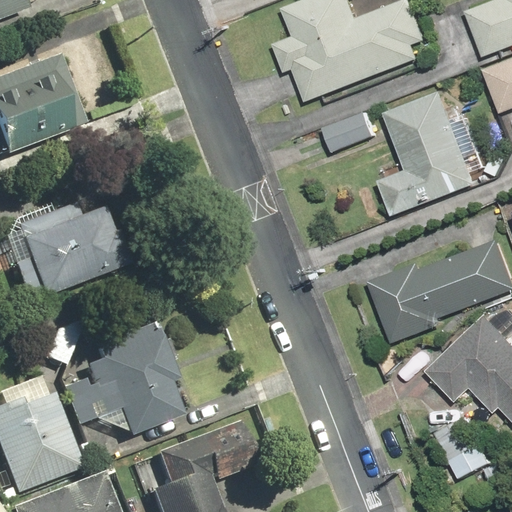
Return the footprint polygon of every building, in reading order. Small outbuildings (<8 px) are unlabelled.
[(0,0),(0,16),(21,8),(18,0),(0,0)] [(416,13),(401,18),(395,3),(356,17),(349,0),(297,0),(278,7),(290,37),(270,44),(282,74),(290,71),(302,103),(417,59),(412,46),(426,41),(416,13)] [(511,0),(486,0),(463,9),(480,56),(511,44),(511,0)] [(0,156),(77,126),(49,56),(0,75),(0,156)] [(511,56),(480,69),(498,113),(511,107),(511,56)] [(404,170),(377,180),(390,215),(475,185),(441,90),(383,111),(404,170)] [(331,152),(372,136),(362,111),(321,128),(331,152)] [(0,232),(0,250),(24,312),(139,267),(109,190),(0,232)] [(415,265),(368,281),(389,344),(436,328),(433,319),(511,289),(511,279),(496,239),(416,269),(415,265)] [(511,345),(508,342),(511,338),(511,311),(505,305),(489,321),(484,316),(426,372),(454,402),(469,388),(493,413),(499,406),(511,419),(511,345)] [(87,419),(125,437),(195,407),(181,375),(177,376),(162,341),(156,343),(147,323),(72,356),(81,376),(54,388),(70,427),(87,419)] [(77,466),(47,389),(40,391),(34,376),(0,389),(0,472),(8,493),(77,466)] [(490,461),(464,415),(433,433),(458,479),(490,461)] [(217,511),(206,479),(246,464),(231,420),(190,434),(146,450),(160,487),(146,491),(153,511),(217,511)] [(113,511),(97,471),(6,508),(7,511),(113,511)]
